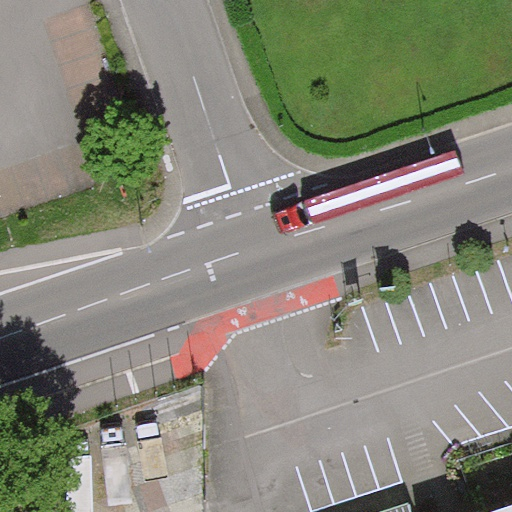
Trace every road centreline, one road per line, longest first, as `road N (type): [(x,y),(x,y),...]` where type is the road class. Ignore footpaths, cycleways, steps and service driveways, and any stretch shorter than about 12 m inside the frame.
road 1 (primary): [(260,254),(0,342)]
road 2 (residential): [(260,254),(172,0)]
road 3 (primary): [(511,166),(260,254)]
